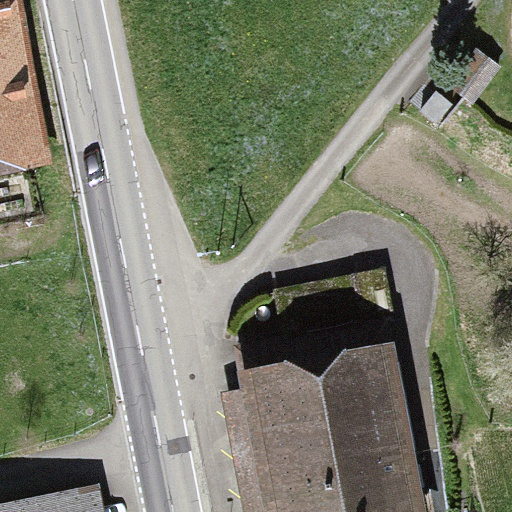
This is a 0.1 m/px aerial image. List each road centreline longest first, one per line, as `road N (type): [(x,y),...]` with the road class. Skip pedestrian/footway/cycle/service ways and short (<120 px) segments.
road 1 (unclassified): [(462,0),(329,176),(149,391)]
road 2 (secondary): [(73,0),(149,391)]
road 3 (secondary): [(149,391),(172,511)]
